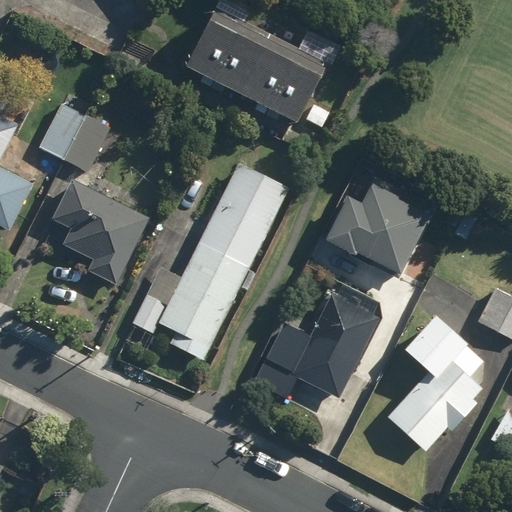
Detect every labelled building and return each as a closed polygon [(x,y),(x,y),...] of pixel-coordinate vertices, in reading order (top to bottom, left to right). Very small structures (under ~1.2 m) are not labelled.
[(157,0),(132,0),(141,12),(157,0)] [(325,63),(214,6),(182,69),(293,126),(325,63)] [(109,128),(61,104),(55,115),(36,105),(19,139),(86,173),(109,128)] [(173,334),(168,345),(203,362),(287,190),(237,166),(187,268),(180,265),(176,274),(160,266),(130,327),(153,338),(158,327),(173,334)] [(0,229),(6,233),(30,186),(0,170),(0,229)] [(91,262),(85,273),(115,288),(149,221),(70,181),(50,222),(67,231),(59,246),(91,262)] [(328,253),(396,283),(424,219),(357,189),(328,253)] [(511,292),(495,284),(475,322),(511,342),(511,292)] [(377,322),(328,298),(289,375),(338,400),(377,322)] [(470,401),(480,391),(477,388),(480,384),(481,362),(433,317),(400,353),(425,375),(385,420),(424,454),(444,431),(449,435),(475,406),(470,401)] [(511,443),(511,411),(509,409),(489,439),(507,451),(511,443)]
